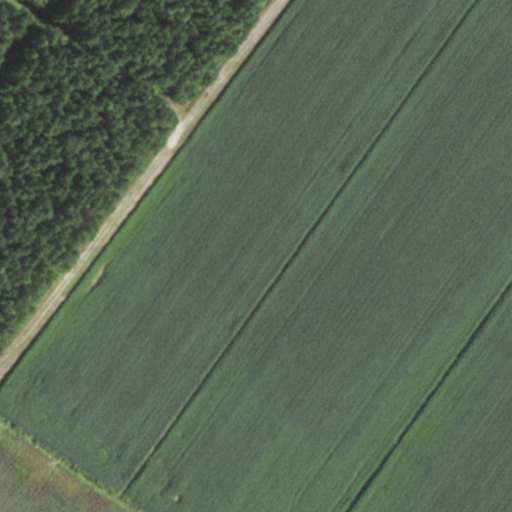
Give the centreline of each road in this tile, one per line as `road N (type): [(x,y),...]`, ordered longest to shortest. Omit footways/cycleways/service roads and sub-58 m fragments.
road 1 (residential): [(0,368),(143,173),(143,141),(131,133)]
road 2 (track): [(131,133),(242,0)]
road 3 (track): [(131,133),(0,49)]
